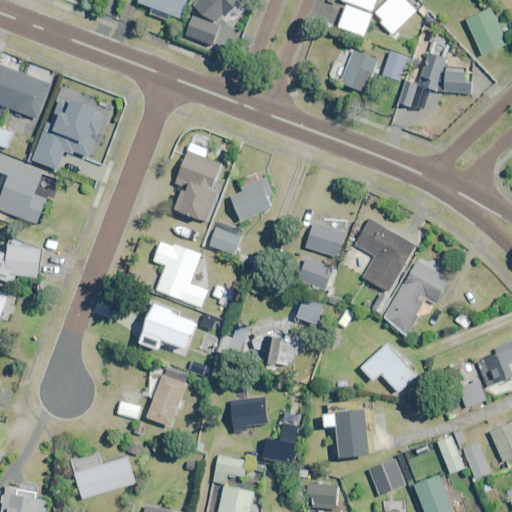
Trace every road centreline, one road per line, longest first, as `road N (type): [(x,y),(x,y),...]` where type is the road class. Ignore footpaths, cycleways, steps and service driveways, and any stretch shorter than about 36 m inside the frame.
road 1 (residential): [(65,397),(64,364),(169,77)]
road 2 (tertiary): [(0,12),(169,77)]
road 3 (tertiary): [(266,112),(422,175)]
road 4 (residential): [(312,0),(266,112)]
road 5 (residential): [(422,175),(511,93)]
